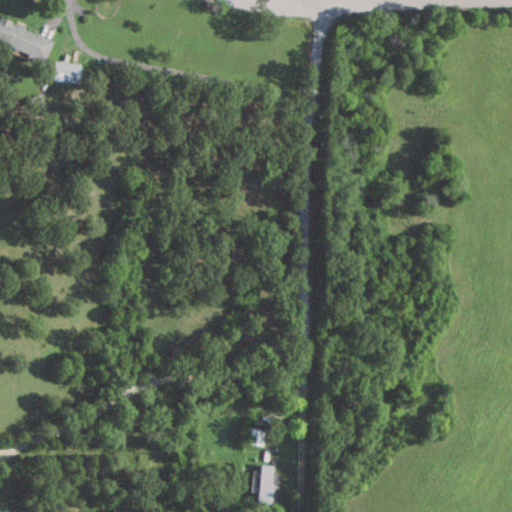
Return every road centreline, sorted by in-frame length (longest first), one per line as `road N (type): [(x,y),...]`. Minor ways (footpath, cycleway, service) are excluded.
road 1 (residential): [(300,349),(317,0)]
road 2 (residential): [(0,452),(245,339),(300,349)]
road 3 (residential): [(511,0),(247,0)]
road 4 (residential): [(300,349),(294,511)]
